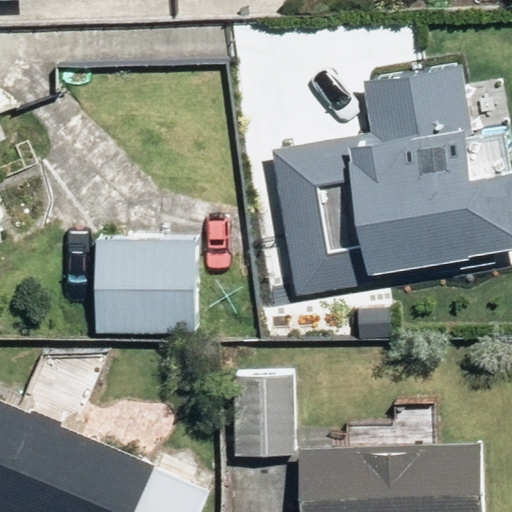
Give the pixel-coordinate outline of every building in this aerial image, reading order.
[(282,145),(302,287),(379,276),(377,259),(511,239),(511,157),(484,161),(470,60),(367,74),(375,131),(282,145)] [(0,236),(12,232),(0,202),(0,145),(8,142),(0,122),(0,236)] [(200,233),(101,234),(102,329),(201,329),(200,233)] [(297,366),(238,365),(238,449),(297,449),(297,366)] [(0,388),(0,504),(18,511),(204,511),(217,483),(0,388)] [(486,511),(490,432),(311,427),(308,511),(486,511)]
